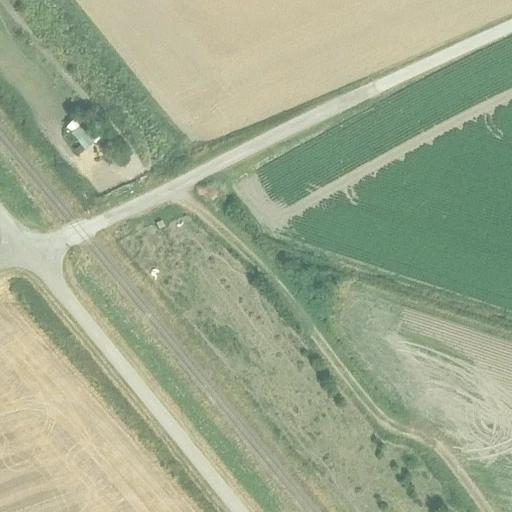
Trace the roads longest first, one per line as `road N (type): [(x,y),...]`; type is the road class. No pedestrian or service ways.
road 1 (unclassified): [(27,253),(511,29)]
road 2 (unclassified): [(239,511),(27,253)]
